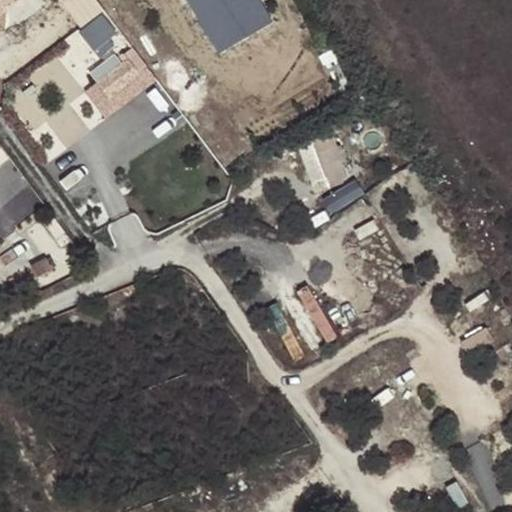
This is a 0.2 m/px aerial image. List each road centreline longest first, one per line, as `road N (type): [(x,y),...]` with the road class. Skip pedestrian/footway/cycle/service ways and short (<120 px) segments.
road 1 (unclassified): [(0,332),(130,269),(171,253),(191,255),(347,472)]
road 2 (track): [(106,280),(0,128)]
